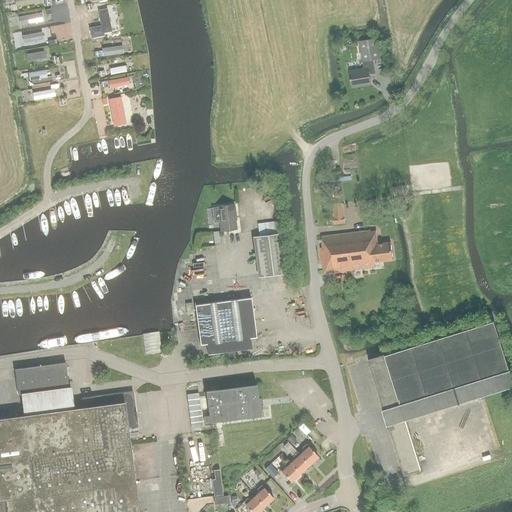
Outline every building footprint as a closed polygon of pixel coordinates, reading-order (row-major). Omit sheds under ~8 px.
[(109,4),(113,27),(119,26),(115,3),(109,4)] [(91,39),(104,36),(104,33),(112,31),(107,9),(98,11),(101,25),(89,27),(91,39)] [(42,12),(19,16),(20,25),(43,21),(42,12)] [(42,32),(22,35),(23,43),(43,39),(42,32)] [(359,41),(362,62),(373,60),(380,59),(377,38),(359,41)] [(122,45),(102,48),(103,56),(123,53),(122,45)] [(44,51),(26,54),(27,61),(45,58),(44,51)] [(349,71),(352,87),(371,84),(369,74),(375,73),(373,60),(362,62),(363,69),(349,71)] [(125,65),(109,68),(110,74),(126,72),(125,65)] [(46,70),(28,73),(29,80),(47,78),(46,70)] [(128,77),(108,81),(109,88),(129,84),(128,77)] [(32,93),(34,100),(55,96),(54,89),(32,93)] [(120,95),(108,98),(113,125),(126,123),(120,95)] [(393,188),(394,196),(394,197),(406,194),(405,186),(393,188)] [(334,225),(345,223),(343,203),(332,204),(333,217),(334,225)] [(217,206),(217,208),(212,208),(214,223),(219,222),(221,232),(237,229),(236,220),(237,220),(234,204),(217,206)] [(370,233),(370,231),(321,237),(323,248),(320,248),(323,274),(375,267),(374,262),(393,260),(390,243),(377,245),(375,232),(370,233)] [(281,233),(253,237),(258,278),(287,274),(281,233)] [(251,348),(250,338),(256,337),(251,298),(195,305),(200,345),(206,344),(208,354),(225,352),(226,358),(235,357),(234,351),(251,348)] [(509,370),(494,321),(385,355),(385,354),(368,360),(384,409),(382,410),(387,426),(389,426),(404,475),(422,470),(406,420),(511,386),(511,373),(511,370),(509,370)] [(159,333),(142,335),(143,337),(145,354),(162,352),(159,333)] [(14,369),(18,395),(21,395),(24,415),(0,418),(0,511),(138,511),(135,482),(129,442),(127,428),(138,427),(137,422),(136,411),(135,411),(133,391),(92,396),(83,397),(84,407),(73,409),(71,388),(69,388),(65,362),(14,369)] [(209,415),(203,416),(204,423),(210,422),(260,416),(256,385),(206,391),(209,415)] [(292,445),(296,440),(291,435),(286,439),(292,445)] [(293,456),(297,452),(293,448),(288,443),(285,447),(290,452),(293,456)] [(300,454),(310,465),(318,457),(306,444),(302,448),(304,450),(300,454)] [(310,465),(300,454),(299,455),(297,452),(293,456),(295,458),(290,463),(300,473),(310,465)] [(300,473),(290,463),(288,461),(284,464),(286,467),(281,471),(291,482),(300,473)] [(272,478),(278,472),(270,464),(264,469),(271,476),(272,478)] [(214,496),(223,495),(219,469),(213,470),(215,479),(211,479),(214,496)] [(254,496),(264,506),(273,498),(261,485),(257,489),(259,491),(254,496)] [(215,504),(229,503),(228,496),(214,498),(215,504)] [(252,511),(258,511),(264,506),(254,496),(249,501),(247,498),(243,502),(252,511)]
